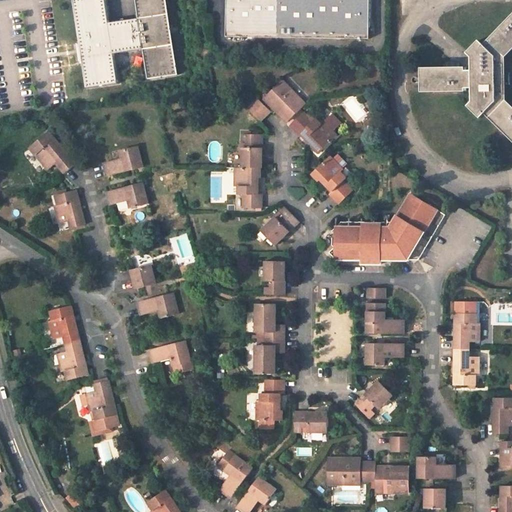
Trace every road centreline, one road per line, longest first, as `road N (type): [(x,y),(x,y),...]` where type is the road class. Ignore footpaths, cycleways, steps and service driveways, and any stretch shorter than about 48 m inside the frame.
road 1 (residential): [(478,511),(481,464),(433,396),(433,301),(411,278),(344,279),(316,262),(313,223),(289,195),(285,136)]
road 2 (residential): [(28,254),(104,306),(149,428),(206,511)]
road 3 (tertiary): [(0,396),(48,511)]
